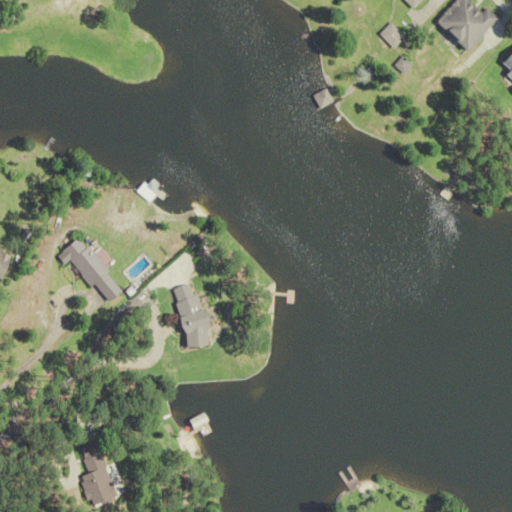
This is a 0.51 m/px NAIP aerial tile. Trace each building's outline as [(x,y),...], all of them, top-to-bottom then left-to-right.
[(421,0),(405,0),(414,8),(421,0)] [(457,0),(437,22),(468,51),(498,19),(485,6),(481,10),(469,0),(457,0)] [(394,27),(385,35),(396,47),(404,39),(394,27)] [(107,306),(125,294),(86,237),(68,249),(107,306)] [(0,282),(7,285),(17,253),(0,247),(0,282)] [(176,289),(196,351),(217,345),(211,326),(218,324),(213,308),(205,311),(196,283),(176,289)] [(88,474),(82,476),(90,507),(117,500),(102,442),(81,447),(88,474)]
